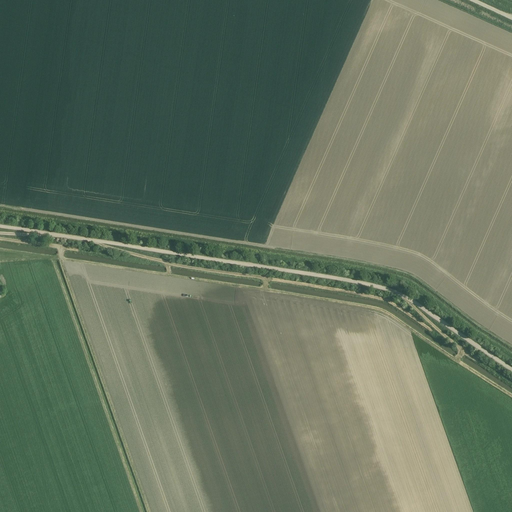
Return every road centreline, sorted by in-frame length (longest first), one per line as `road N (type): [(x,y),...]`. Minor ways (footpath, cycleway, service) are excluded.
road 1 (unclassified): [(511,369),(381,287),(0,226)]
road 2 (track): [(105,242),(181,266),(264,278),(266,289)]
